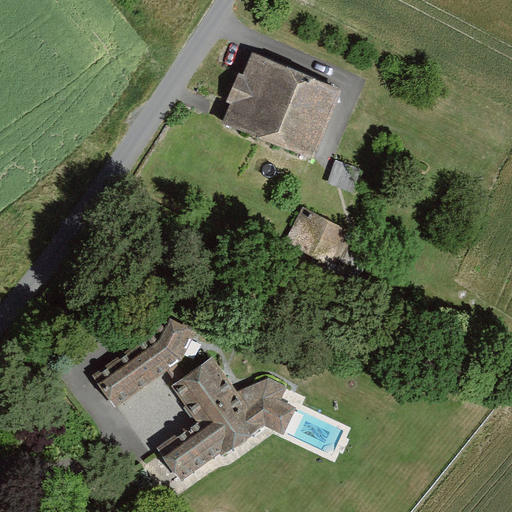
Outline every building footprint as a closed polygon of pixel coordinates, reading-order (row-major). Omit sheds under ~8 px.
[(257,63),(231,130),(318,165),(344,98),(257,63)] [(334,163),(331,184),(352,188),(355,166),(334,163)] [(357,238),(304,209),(285,245),(340,273),(357,238)] [(164,344),(101,390),(116,411),(185,363),(198,337),(173,323),(164,344)] [(202,423),(163,451),(182,478),(264,422),(283,430),(292,409),(277,402),(284,389),(268,382),(236,395),(212,361),(175,387),(202,423)]
